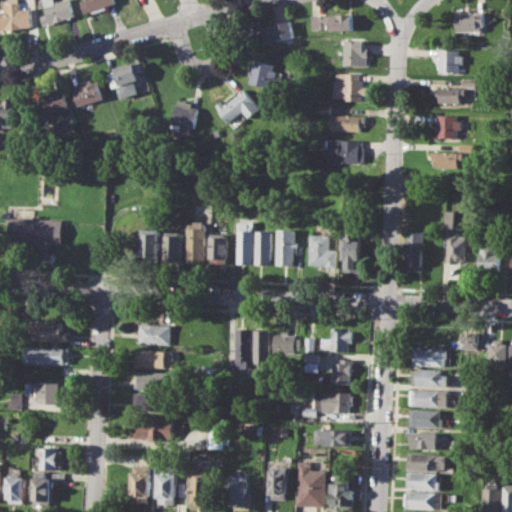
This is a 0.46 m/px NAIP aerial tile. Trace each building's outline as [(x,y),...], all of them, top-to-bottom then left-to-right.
[(0,19),(0,10),(7,10),(5,3),(10,2),(9,0),(21,0),(23,8),(33,7),(36,26),(8,31),(8,26),(1,27),(0,19)] [(45,0),(57,0),(58,2),(65,0),(73,0),(77,16),(46,24),(43,14),(49,12),(45,0)] [(118,0),(119,3),(87,13),(83,0),(118,0)] [(456,10),(485,9),(485,24),(481,24),(481,31),(457,31),(456,10)] [(312,14),(351,12),(352,30),(313,32),(312,14)] [(251,28),(292,19),(296,35),(254,44),(251,28)] [(343,38),(364,39),(363,63),(342,63),(343,38)] [(439,49),(460,49),(460,55),(465,55),(465,64),(458,64),(458,71),(439,71),(439,49)] [(250,81),(256,58),(276,63),(274,69),(282,71),(280,79),(272,77),(270,86),(250,81)] [(109,69),(142,59),(145,70),(141,71),(143,78),(137,80),(141,92),(122,97),(118,86),(114,87),(109,69)] [(337,71),(359,71),(359,79),(363,79),(363,85),(368,85),(368,95),(363,95),(363,100),(332,99),(333,80),(337,80),(337,71)] [(76,91),(82,89),(81,85),(101,79),(107,97),(80,105),(76,91)] [(438,85),(464,86),(464,97),(459,97),(459,103),(438,102),(438,85)] [(215,103),(223,97),(225,101),(245,87),(260,108),(249,116),(244,109),(238,113),(243,120),(233,127),(215,103)] [(41,97),(67,90),(71,108),(45,114),(41,97)] [(0,101),(6,102),(6,97),(19,98),(18,127),(6,127),(6,122),(0,122),(0,101)] [(177,97),(193,101),(192,106),(199,107),(195,127),(189,126),(188,130),(170,127),(177,97)] [(317,104),(328,104),(328,112),(317,112),(317,104)] [(331,114),(366,115),(366,125),(361,125),(361,129),(330,128),(331,114)] [(438,114),(457,115),(456,119),(461,119),(461,129),(456,128),(456,138),(437,137),(438,114)] [(320,137),(361,139),(361,146),(364,146),(364,163),(328,162),(328,148),(319,147),(320,137)] [(432,150),(460,151),(459,167),(436,167),(437,160),(432,160),(432,150)] [(446,209),(455,209),(454,227),(446,227),(446,209)] [(13,217),(65,219),(64,243),(54,243),(54,249),(34,248),(35,240),(12,239),(13,217)] [(239,219),(254,219),(252,264),(237,263),(239,219)] [(187,221),(208,221),(206,263),(186,262),(187,221)] [(142,228),(160,228),(159,262),(141,262),(142,228)] [(279,228),(295,229),(294,265),(277,264),(279,228)] [(343,228),(362,229),(360,271),(344,270),(345,259),(341,258),(343,228)] [(257,229),(273,230),(272,264),(256,263),(257,229)] [(166,230),(182,231),(181,262),(164,261),(166,230)] [(411,230),(424,230),(423,271),(410,270),(410,263),(404,263),(404,238),(411,238),(411,230)] [(311,232),(330,233),(329,237),(337,237),(335,266),(310,265),(311,232)] [(211,233),(228,234),(226,262),(210,262),(211,233)] [(449,234),(471,235),(470,264),(448,263),(449,234)] [(482,243),(497,243),(497,253),(501,253),(500,274),(481,273),(482,243)] [(28,319),(70,320),(69,340),(27,338),(28,319)] [(139,322),(172,323),(171,344),(138,343),(139,322)] [(333,325),(354,326),(354,341),(350,341),(349,349),(321,348),(322,337),(332,338),(333,325)] [(235,328),(252,328),(250,373),(245,373),(245,368),(237,367),(237,360),(234,360),(235,328)] [(255,329),(271,330),(269,363),(253,362),(255,329)] [(274,334),(281,335),(281,330),(296,331),(296,338),(302,338),(302,353),(274,352),(274,334)] [(462,331),(479,332),(479,337),(487,337),(486,349),(458,348),(459,340),(462,340),(462,331)] [(306,336),(315,336),(315,350),(306,350),(306,336)] [(494,338),(502,338),(502,343),(507,343),(506,375),(489,375),(490,342),(493,343),(494,338)] [(30,345),(65,347),(64,363),(30,362),(30,345)] [(414,347),(452,349),(451,365),(413,363),(414,347)] [(137,348),(178,350),(177,367),(137,366),(137,348)] [(306,353),(319,354),(318,370),(305,370),(306,353)] [(334,361),(339,362),(339,357),(352,357),(351,383),(333,382),(334,361)] [(413,367),(444,369),(444,374),(450,374),(450,386),(412,384),(413,367)] [(137,370),(175,372),(174,389),(136,388),(137,370)] [(39,380),(67,381),(66,405),(38,403),(39,380)] [(26,381),(35,382),(35,393),(25,392),(26,381)] [(412,388),(450,390),(449,406),(412,404),(412,388)] [(8,391),(22,392),(21,408),(7,407),(8,391)] [(135,391),(175,393),(175,412),(134,410),(135,391)] [(323,391),(351,392),(351,395),(355,395),(354,405),(351,405),(351,412),(322,410),(323,391)] [(304,407),(317,407),(317,415),(304,415),(304,407)] [(411,407),(442,409),(442,417),(446,417),(445,427),(410,425),(411,407)] [(136,415),(175,417),(174,439),(135,437),(136,415)] [(209,421),(225,422),(224,448),(214,448),(209,441),(209,421)] [(258,424),(266,425),(266,435),(258,434),(258,424)] [(280,426),(290,426),(290,436),(280,436),(280,426)] [(318,427),(353,429),(352,444),(317,443),(318,427)] [(411,431),(440,432),(440,449),(410,448),(411,431)] [(38,445),(60,446),(60,449),(62,449),(62,466),(58,466),(58,468),(40,468),(40,454),(37,454),(38,445)] [(409,452),(439,453),(439,469),(409,468),(409,452)] [(300,460),(314,460),(314,470),(330,470),(328,505),(298,503),(300,460)] [(134,465),(154,466),(152,503),(132,502),(134,465)] [(160,465),(180,466),(178,502),(159,502),(160,465)] [(191,465),(214,466),(212,505),(189,504),(191,465)] [(272,466),(290,466),(289,498),(271,497),(272,466)] [(10,467),(21,468),(21,474),(28,474),(27,502),(8,502),(10,467)] [(35,469),(47,470),(47,476),(54,476),(52,503),(34,502),(35,469)] [(409,470),(438,472),(437,489),(408,487),(409,470)] [(339,471),(353,472),(352,488),(362,488),(362,497),(355,497),(355,509),(332,508),(334,483),(338,483),(339,471)] [(231,476),(248,477),(248,491),(255,492),(254,505),(230,504),(231,476)] [(485,511),(488,483),(498,484),(498,488),(502,488),(499,511),(485,511)] [(502,511),(505,483),(511,483),(511,511),(502,511)] [(407,491),(444,492),(443,508),(407,507),(407,491)]
